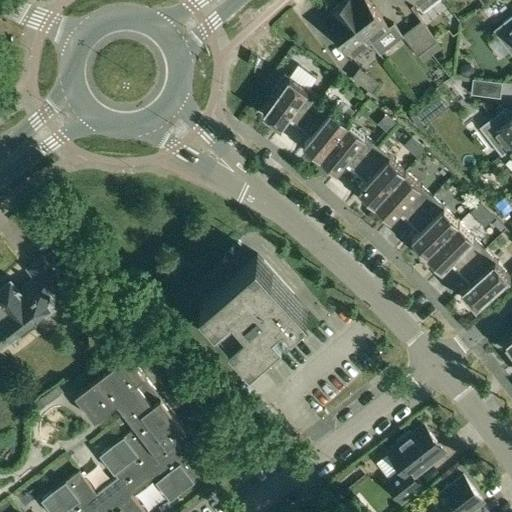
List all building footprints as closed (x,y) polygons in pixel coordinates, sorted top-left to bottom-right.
[(344,0),(340,3),(370,42),(389,27),(368,0),(344,0)] [(436,0),(413,0),(422,11),(436,0)] [(370,42),(340,3),(330,11),(332,13),(324,20),(351,56),(370,42)] [(511,14),(493,29),(511,53),(511,52),(511,14)] [(421,20),(412,27),(427,48),(437,40),(421,20)] [(418,55),(427,48),(412,27),(402,34),(418,55)] [(359,67),(352,77),(373,92),(380,83),(359,67)] [(276,94),(263,112),(281,126),(289,115),(301,123),(320,98),(316,95),(285,72),(271,90),(276,94)] [(471,93),(499,96),(501,83),(473,79),(471,93)] [(320,157),(349,121),(320,98),(301,123),(312,132),(303,143),(320,157)] [(479,126),(501,154),(511,146),(511,115),(510,117),(503,108),(479,126)] [(349,121),(320,157),(338,171),(346,160),(357,169),(378,145),(349,121)] [(378,145),(357,169),(367,179),(359,189),(375,204),(406,170),(378,145)] [(511,146),(501,154),(501,155),(508,150),(511,155),(511,146)] [(411,218),(433,195),(406,170),(375,204),(391,218),(400,209),(411,218)] [(433,195),(411,218),(421,228),(411,238),(427,254),(459,221),(433,195)] [(485,248),(459,221),(427,254),(442,269),(452,260),(462,270),(485,248)] [(485,248),(462,270),(471,281),(461,289),(477,306),(511,276),(485,248)] [(258,254),(201,304),(251,361),(308,310),(258,254)] [(0,346),(9,340),(15,348),(19,345),(17,343),(15,344),(11,338),(47,310),(53,316),(54,315),(46,305),(66,289),(42,259),(29,269),(36,277),(18,291),(10,281),(0,288),(0,346)] [(73,304),(62,312),(73,326),(84,318),(73,304)] [(146,511),(131,493),(153,476),(170,499),(208,470),(180,434),(187,429),(128,353),(75,394),(95,419),(117,402),(135,425),(100,453),(117,476),(97,492),(79,469),(41,498),(52,511),(146,511)] [(396,467),(399,471),(386,481),(402,501),(422,486),(413,475),(444,450),(424,424),(412,434),(409,430),(397,440),(399,444),(389,451),(400,464),(396,467)] [(472,511),(471,510),(484,500),(464,474),(419,508),(422,511),(472,511)]
